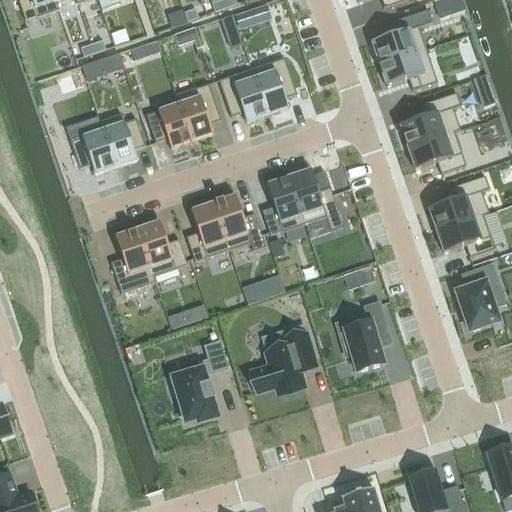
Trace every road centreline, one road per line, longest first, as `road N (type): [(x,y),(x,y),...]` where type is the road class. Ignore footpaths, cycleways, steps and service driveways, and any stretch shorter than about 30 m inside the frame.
road 1 (residential): [(360,122),(464,422)]
road 2 (residential): [(360,122),(95,211)]
road 3 (residential): [(464,422),(271,481)]
road 4 (residential): [(62,511),(0,334)]
road 5 (residential): [(317,0),(360,122)]
